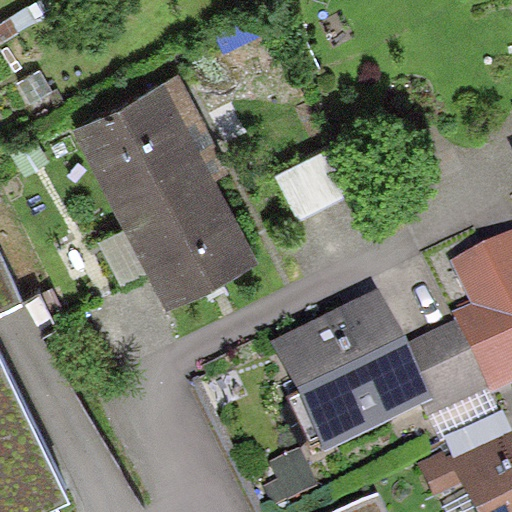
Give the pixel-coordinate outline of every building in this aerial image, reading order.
[(66,120),(110,210),(203,164),(159,75),(66,120)] [(281,174),(301,218),(354,193),(335,150),(281,174)] [(203,164),(110,210),(154,302),(249,253),(203,164)] [(457,310),(443,317),(450,331),(479,389),(485,400),(511,386),(511,235),(438,269),(457,310)] [(375,295),(264,351),(322,467),(479,389),(450,331),(404,354),(375,295)] [(0,511),(12,511),(67,486),(0,349),(0,511)] [(450,498),(455,511),(511,511),(511,436),(418,475),(430,506),(450,498)] [(381,511),(377,501),(354,511),(381,511)]
